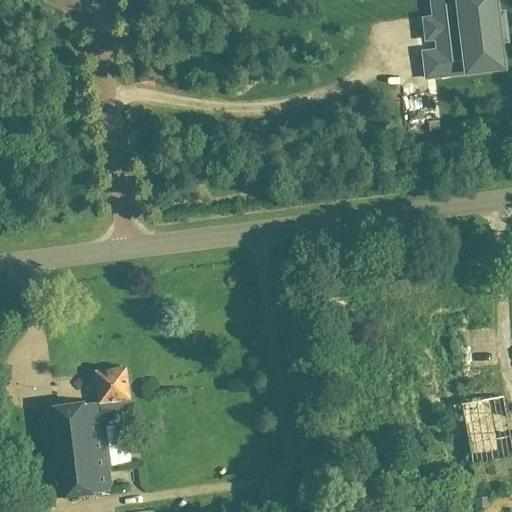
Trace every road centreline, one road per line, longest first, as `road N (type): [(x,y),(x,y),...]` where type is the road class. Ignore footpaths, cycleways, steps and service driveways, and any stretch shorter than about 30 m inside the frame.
road 1 (unclassified): [(125,254),(511,201)]
road 2 (residential): [(125,254),(104,76),(105,0)]
road 3 (unclassified): [(0,268),(125,254)]
